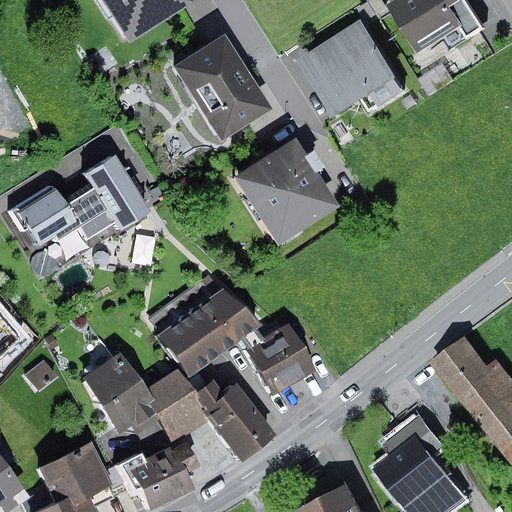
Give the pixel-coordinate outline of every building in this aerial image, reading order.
[(176,0),(97,0),(122,37),(177,1),(176,0)] [(465,0),(404,0),(393,8),(423,51),(448,34),(456,46),(484,27),(465,0)] [(361,28),(307,63),(341,115),(367,97),(376,110),(403,93),(361,28)] [(215,41),(173,69),(218,139),(260,112),(215,41)] [(288,149),(234,185),(274,244),(328,209),(288,149)] [(46,189),(6,213),(19,234),(25,230),(36,249),(52,240),(54,244),(76,231),(82,242),(113,223),(117,230),(143,215),(109,157),(76,176),(86,194),(59,210),(46,189)] [(151,242),(134,239),(129,265),(146,268),(151,242)] [(214,282),(143,336),(168,368),(174,364),(181,375),(247,324),(214,282)] [(281,327),(239,350),(264,395),(306,371),(281,327)] [(462,341),(434,363),(511,459),(511,378),(500,363),(487,373),(462,341)] [(123,439),(150,420),(132,394),(137,390),(107,349),(67,377),(108,434),(116,428),(123,439)] [(193,411),(218,392),(204,372),(187,383),(181,375),(174,364),(168,368),(137,390),(132,394),(150,420),(161,437),(172,429),(177,437),(201,421),(193,411)] [(45,365),(26,377),(35,390),(53,378),(45,365)] [(218,392),(193,411),(201,421),(232,460),(266,433),(228,384),(218,392)] [(398,457),(378,471),(408,511),(447,511),(463,501),(427,452),(438,445),(420,420),(388,444),(398,457)] [(175,441),(140,460),(161,498),(182,487),(175,473),(188,466),(175,441)] [(81,445),(24,470),(32,488),(40,505),(48,502),(76,489),(84,506),(104,497),(81,445)] [(0,499),(21,485),(0,456),(0,499)] [(140,460),(119,472),(139,510),(161,498),(140,460)] [(32,488),(15,496),(22,511),(52,511),(48,502),(40,505),(32,488)] [(76,489),(48,502),(52,511),(86,511),(84,506),(76,489)] [(358,511),(347,493),(313,511),(358,511)]
